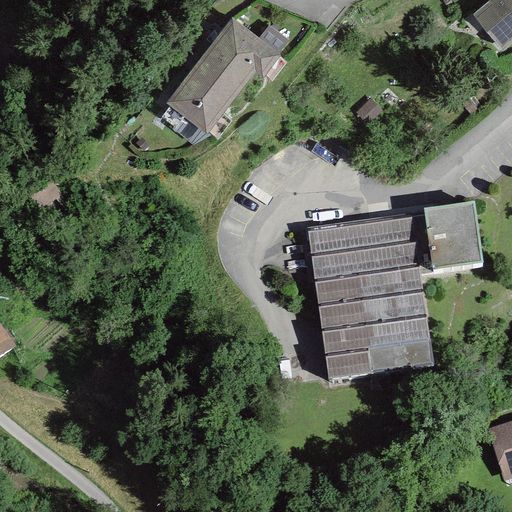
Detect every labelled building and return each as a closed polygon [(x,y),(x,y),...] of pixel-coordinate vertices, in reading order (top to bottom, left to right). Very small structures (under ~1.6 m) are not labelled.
[(511,0),(492,0),(479,12),(508,46),(511,41),(511,0)] [(235,17),(171,96),(208,126),(259,63),(266,69),(280,53),(235,17)] [(374,98),(359,111),(370,123),(386,109),(374,98)] [(33,199),(50,225),(73,209),(54,181),(33,199)] [(473,207),(310,229),(329,375),(431,362),(420,276),(481,268),(473,207)] [(0,325),(0,362),(18,350),(0,325)] [(511,435),(494,442),(509,487),(511,486),(511,435)]
